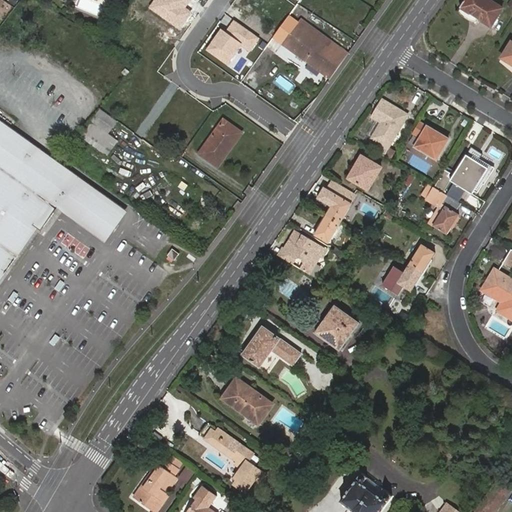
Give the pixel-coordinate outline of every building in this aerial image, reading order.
[(191,0),(153,0),(148,8),(181,31),(193,13),(185,8),(191,0)] [(465,0),(462,7),(473,14),(475,12),(494,24),(504,8),(491,0),(465,0)] [(300,23),(290,16),(273,39),(283,46),(285,43),(300,23)] [(285,43),(291,48),(306,28),(342,56),(346,51),(303,19),(300,23),(285,43)] [(260,38),(234,20),(226,31),(221,27),(205,50),(227,65),(242,45),(251,51),(260,38)] [(306,28),(291,48),(328,75),(342,56),(306,28)] [(511,43),(502,58),(511,64),(511,43)] [(382,124),(373,139),(389,148),(409,114),(382,98),(371,117),(382,124)] [(107,133),(116,121),(100,108),(82,133),(106,149),(114,138),(107,133)] [(106,244),(127,211),(0,119),(0,283),(57,208),(106,244)] [(420,139),(427,127),(417,120),(410,133),(420,139)] [(231,142),(238,132),(223,122),(201,154),(219,167),(235,144),(231,142)] [(420,139),(416,146),(437,159),(449,139),(428,126),(427,127),(420,139)] [(242,135),(238,132),(231,142),(235,144),(242,135)] [(446,169),(435,187),(456,200),(457,199),(458,200),(465,189),(473,194),(490,167),(478,160),(480,157),(472,151),(470,155),(468,154),(453,177),(448,174),(449,171),(446,169)] [(359,173),(354,180),(369,189),(383,167),(363,155),(354,170),(359,173)] [(350,177),(354,180),(359,173),(354,170),(350,177)] [(358,195),(333,180),(328,189),(339,195),(343,198),(347,193),(354,197),(351,203),(352,204),(358,195)] [(328,189),(325,187),(318,198),(332,207),(339,195),(328,189)] [(456,200),(435,187),(428,198),(440,207),(430,222),(447,234),(460,215),(456,212),(461,203),(456,200)] [(343,198),(351,203),(354,197),(347,193),(343,198)] [(332,207),(327,215),(340,223),(352,204),(351,203),(343,198),(339,195),(332,207)] [(340,223),(327,215),(315,234),(329,243),(340,223)] [(328,250),(294,230),(283,247),(282,247),(277,255),(292,264),(295,259),(299,258),(301,260),(303,264),(300,269),(310,275),(321,257),(323,259),(328,250)] [(422,244),(409,264),(423,272),(436,252),(422,244)] [(423,272),(409,264),(403,274),(394,268),(382,286),(398,296),(404,287),(411,292),(423,272)] [(496,270),(490,280),(492,282),(499,272),(496,270)] [(483,290),(498,300),(499,297),(502,299),(500,301),(496,309),(511,318),(511,279),(499,272),(492,282),(490,280),(483,290)] [(336,305),(317,333),(341,350),(361,323),(336,305)] [(243,354),(261,367),(273,351),(294,365),(303,353),(263,326),(243,354)] [(238,379),(225,398),(260,423),(273,405),(238,379)] [(240,479),(237,483),(247,491),(256,479),(262,483),(268,474),(256,466),(257,464),(255,457),(253,456),(254,453),(226,433),(225,435),(210,423),(202,434),(238,460),(239,465),(244,468),(237,477),(240,479)] [(279,454),(276,457),(286,465),(296,451),(280,439),(273,449),(279,454)] [(166,458),(145,487),(142,485),(134,497),(155,511),(165,500),(163,499),(178,477),(175,475),(180,468),(166,458)] [(362,474),(341,502),(354,511),(380,511),(393,497),(387,492),(382,498),(363,483),(368,478),(362,474)] [(511,488),(499,479),(475,511),(495,511),(511,488)] [(197,499),(187,511),(215,511),(209,507),(218,496),(203,487),(195,498),(197,499)]
